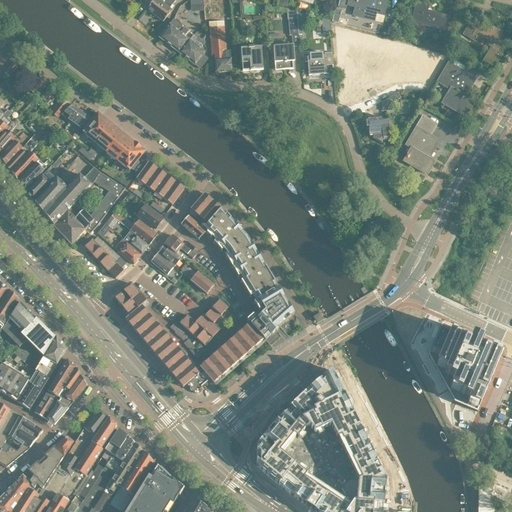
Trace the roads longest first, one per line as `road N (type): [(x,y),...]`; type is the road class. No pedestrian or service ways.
road 1 (residential): [(86,0),(200,83),(289,89),(332,108),(371,190),(430,233)]
road 2 (residential): [(202,181),(81,98),(0,28)]
road 3 (residential): [(309,325),(257,243),(202,181)]
road 4 (residential): [(0,168),(105,295)]
road 5 (secondary): [(199,435),(92,310)]
road 6 (residential): [(0,265),(107,386)]
road 7 (residential): [(162,294),(181,309),(201,306),(225,281),(207,254),(170,227)]
road 8 (unclassified): [(511,480),(477,467),(472,451),(511,355)]
road 9 (secondary): [(92,310),(0,205)]
road 10 (tertiary): [(288,362),(401,285)]
road 11 (residential): [(162,294),(150,307),(195,362),(229,333)]
road 12 (residential): [(107,386),(177,466),(199,454)]
road 13 (tertiary): [(511,339),(401,285)]
